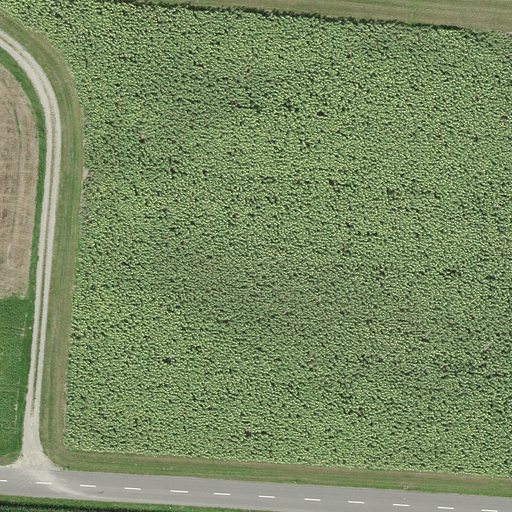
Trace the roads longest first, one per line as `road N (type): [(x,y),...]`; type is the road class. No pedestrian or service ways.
road 1 (tertiary): [(510,511),(0,484)]
road 2 (track): [(36,486),(54,121),(37,73),(0,35)]
